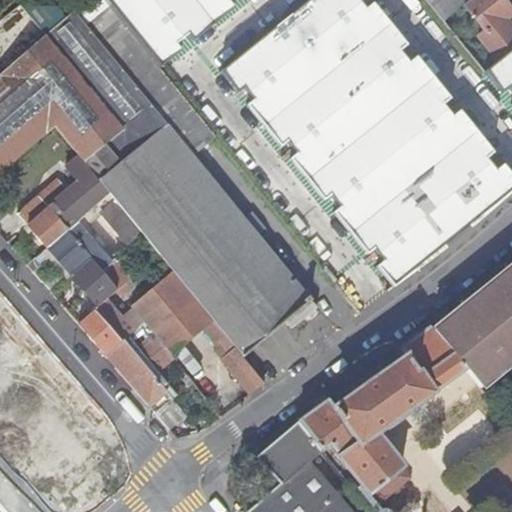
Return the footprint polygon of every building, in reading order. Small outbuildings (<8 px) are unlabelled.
[(102,0),(89,0),(73,12),(116,63),(192,156),(215,138),(164,75),(105,3),(102,0)] [(109,0),(105,3),(164,75),(189,55),(184,48),(195,39),(200,46),(241,14),(236,7),(245,0),(247,0),(251,4),(256,0),(109,0)] [(370,0),(324,0),(221,82),(240,106),(246,101),(254,110),(248,116),(281,157),(286,152),(295,162),(289,168),(322,209),(328,203),(337,214),(331,219),(363,259),(370,254),(378,264),(373,271),(392,294),(460,245),(511,200),(511,175),(504,165),(498,170),(489,159),(495,155),(463,113),(456,120),(447,107),(454,104),(421,63),(416,67),(406,56),(413,51),(380,11),(373,16),(366,5),(370,0)] [(425,0),(443,22),(463,6),(470,0),(425,0)] [(478,39),(497,62),(511,50),(511,18),(507,23),(507,24),(504,26),(500,21),(511,12),(502,0),(470,0),(463,6),(484,33),(478,39)] [(116,63),(73,12),(73,11),(45,36),(123,130),(83,163),(97,179),(109,194),(171,271),(196,301),(213,322),(241,356),(284,320),(291,328),(315,308),(192,156),(116,63)] [(45,36),(0,74),(0,175),(55,128),(83,163),(123,130),(45,36)] [(511,50),(497,62),(494,65),(484,73),(504,97),(511,91),(511,92),(511,50)] [(486,56),(477,63),(484,73),(494,65),(486,56)] [(48,208),(27,226),(46,249),(86,213),(109,194),(97,179),(73,199),(57,180),(38,196),(48,208)] [(17,215),(27,226),(48,208),(38,196),(17,215)] [(101,212),(126,243),(137,234),(112,203),(101,212)] [(46,249),(70,277),(90,260),(117,291),(125,283),(132,278),(115,260),(106,267),(96,255),(101,250),(83,230),(92,221),(86,213),(46,249)] [(115,260),(117,258),(107,245),(101,250),(96,255),(106,267),(115,260)] [(33,260),(27,266),(33,273),(40,268),(33,260)] [(92,303),(74,320),(78,325),(99,307),(117,291),(90,260),(70,277),(92,303)] [(481,390),(511,364),(511,267),(434,331),(463,370),(481,390)] [(54,269),(40,281),(51,294),(65,281),(54,269)] [(171,357),(187,343),(203,330),(213,322),(196,301),(171,271),(150,290),(131,307),(134,312),(144,323),(171,357)] [(99,307),(105,314),(132,290),(125,283),(117,291),(99,307)] [(130,308),(131,307),(150,290),(144,284),(125,301),(130,308)] [(105,314),(99,307),(78,325),(105,356),(121,343),(110,331),(115,326),(105,314)] [(138,329),(144,323),(134,312),(123,322),(133,333),(138,329)] [(221,360),(251,397),(266,386),(257,373),(255,374),(241,356),(213,322),(203,330),(225,357),(221,360)] [(139,346),(130,335),(123,341),(152,376),(173,359),(171,357),(144,323),(138,329),(147,340),(139,346)] [(378,435),(432,394),(463,370),(434,331),(431,328),(399,352),(404,358),(335,410),(328,401),(320,407),(298,423),(320,453),(330,446),(352,475),(367,496),(403,469),(378,435)] [(139,346),(147,340),(138,329),(133,333),(130,335),(139,346)] [(155,414),(167,429),(184,415),(152,376),(123,341),(121,343),(105,356),(155,414)] [(188,388),(193,383),(185,373),(177,364),(172,368),(188,388)] [(276,444),(257,460),(258,461),(279,485),(301,511),(369,511),(358,498),(344,481),(320,453),(298,423),(287,430),(274,442),(276,444)] [(344,481),(348,478),(352,475),(330,446),(320,453),(344,481)] [(411,478),(403,469),(367,496),(377,506),(411,478)] [(348,478),(344,481),(358,498),(362,495),(348,478)] [(246,511),(301,511),(279,485),(263,499),(246,511)]
